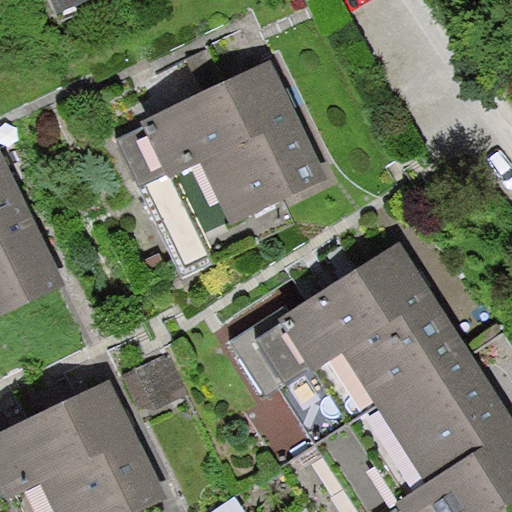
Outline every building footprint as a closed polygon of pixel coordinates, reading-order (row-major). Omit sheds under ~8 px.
[(59,0),(66,15),(99,0),(59,0)] [(329,181),(272,62),(114,137),(182,278),(297,223),(286,202),(329,181)] [(0,320),(68,287),(0,147),(0,441),(11,436),(0,412),(0,402),(5,400),(0,388),(0,320)] [(511,423),(423,281),(402,247),(295,313),(289,303),(227,341),(263,401),(248,410),(283,468),(308,507),(299,511),(495,511),(511,502),(511,423)] [(167,356),(124,378),(141,413),(184,391),(167,356)] [(0,511),(134,511),(166,497),(110,385),(59,410),(23,429),(11,436),(0,441),(0,511)]
